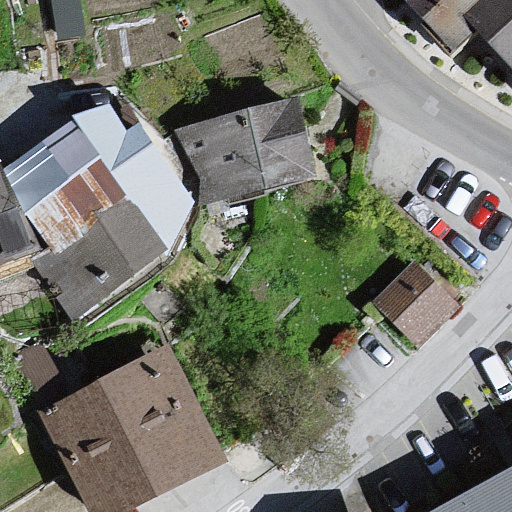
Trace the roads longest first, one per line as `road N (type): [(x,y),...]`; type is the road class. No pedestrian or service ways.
road 1 (residential): [(254,511),(439,370),(511,275)]
road 2 (tertiary): [(511,154),(391,76),(316,0)]
